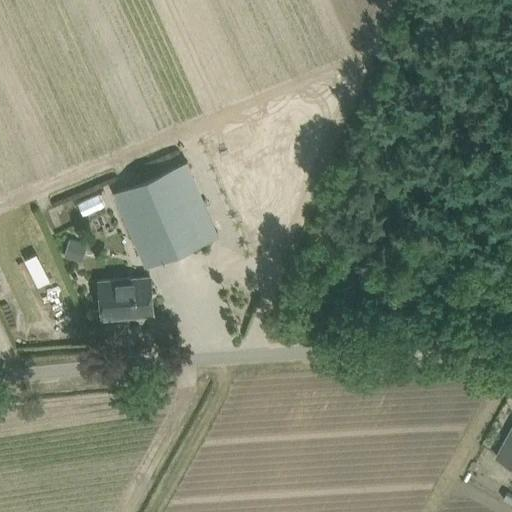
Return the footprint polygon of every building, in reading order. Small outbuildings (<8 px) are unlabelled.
[(145,265),(204,240),(221,233),(189,159),(173,167),(114,192),(145,265)] [(86,202),(91,217),(114,209),(109,194),(86,202)] [(70,238),(64,254),(82,260),(87,243),(70,238)] [(135,314),(154,313),(150,275),(100,279),(102,313),(135,311),(135,314)] [(511,463),(511,425),(496,455),(511,463)] [(475,510),(479,491),(469,489),(464,508),(475,510)]
